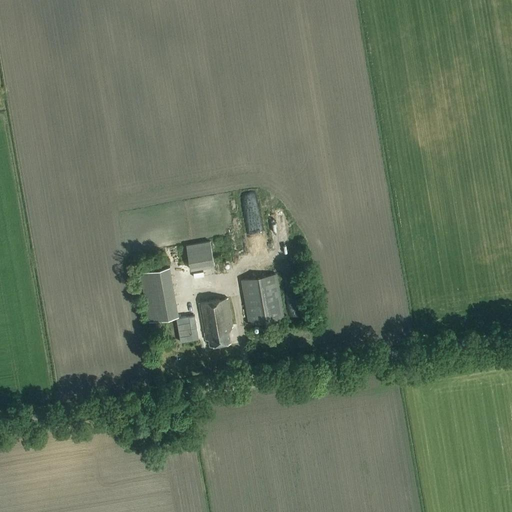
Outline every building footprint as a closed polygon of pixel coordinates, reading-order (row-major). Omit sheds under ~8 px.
[(193,268),(217,263),(212,239),(188,244),(193,268)] [(150,319),(181,315),(173,264),(143,269),(150,319)] [(242,280),(250,325),(285,319),(278,274),(242,280)] [(228,298),(199,303),(206,340),(209,340),(210,346),(231,342),(229,331),(233,327),(228,298)] [(189,316),(176,318),(181,343),(199,339),(195,316),(189,317),(189,316)]
